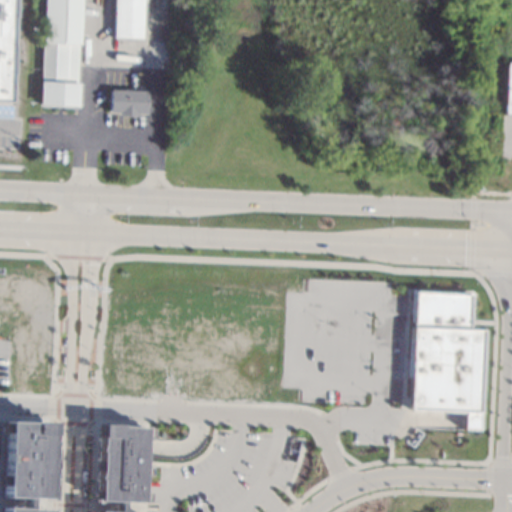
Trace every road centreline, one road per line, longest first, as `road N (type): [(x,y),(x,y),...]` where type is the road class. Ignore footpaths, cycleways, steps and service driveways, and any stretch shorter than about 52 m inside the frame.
road 1 (tertiary): [(508,210),(0,189)]
road 2 (tertiary): [(91,231),(397,244)]
road 3 (residential): [(73,230),(62,511)]
road 4 (residential): [(74,511),(91,231)]
road 5 (tertiary): [(507,248),(503,456),(511,476)]
road 6 (tertiary): [(306,511),(367,479),(511,479)]
